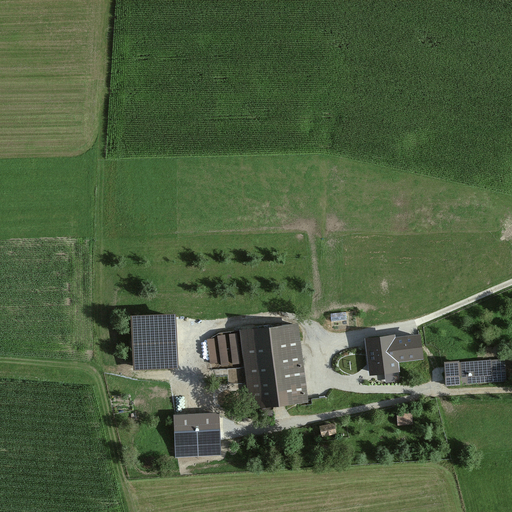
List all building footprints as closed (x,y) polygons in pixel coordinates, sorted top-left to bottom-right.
[(309,400),(297,322),(211,336),(216,370),(244,366),(250,409),(309,400)] [(410,341),(366,347),(369,380),(398,377),(396,362),(413,360),(410,341)] [(136,354),(135,371),(149,372),(149,367),(141,367),(142,354),(136,354)] [(506,357),(443,361),(444,384),(507,382),(506,357)] [(220,412),(174,414),(176,456),(221,454),(220,412)] [(335,424),(321,426),(322,434),(336,432),(335,424)]
